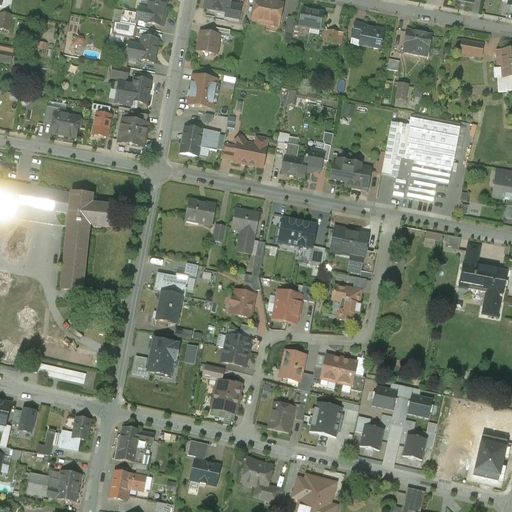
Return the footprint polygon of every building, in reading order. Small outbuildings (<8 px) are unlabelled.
[(166,0),(149,0),(147,13),(138,11),(137,16),(122,13),(120,25),(135,28),(135,29),(137,22),(145,24),(145,25),(162,29),(166,12),(164,12),(166,0)] [(207,0),(205,10),(217,13),(217,15),(227,17),(229,6),(230,0),(207,0)] [(282,7),(257,2),(253,22),(255,22),(256,24),(267,27),(269,25),(278,27),(282,7)] [(240,8),(229,6),(227,17),(226,22),(237,24),(240,8)] [(323,15),(302,11),(299,28),(309,30),(309,29),(320,31),(323,15)] [(11,18),(0,16),(0,17),(0,31),(8,33),(11,18)] [(295,21),(287,19),(284,35),(292,36),(295,21)] [(135,29),(114,25),(112,33),(119,34),(119,39),(133,41),(135,29)] [(362,28),(355,26),(352,38),(360,40),(362,28)] [(373,30),(362,28),(360,40),(359,46),(371,48),(371,49),(380,51),(383,34),(373,32),(373,30)] [(230,33),(212,30),(211,37),(220,39),(229,41),(230,33)] [(431,35),(408,31),(403,55),(426,59),(431,35)] [(337,34),(328,33),(326,45),(335,46),(337,39),(337,34)] [(211,37),(200,35),(197,53),(216,57),(220,39),(211,37)] [(86,39),(77,39),(77,47),(86,47),(86,39)] [(158,43),(141,40),(139,50),(137,62),(154,65),(158,43)] [(483,46),(453,40),(451,53),(481,58),(483,46)] [(139,50),(130,48),(127,60),(137,62),(139,50)] [(511,52),(500,53),(496,54),(497,67),(501,66),(501,69),(494,70),(495,79),(498,78),(499,93),(505,92),(505,89),(509,91),(511,89),(511,52)] [(13,56),(0,54),(0,62),(11,64),(13,56)] [(403,57),(390,55),(389,64),(401,66),(403,57)] [(129,72),(112,69),(110,79),(127,82),(129,72)] [(216,82),(193,78),(190,93),(188,93),(187,98),(189,98),(188,106),(211,111),(216,82)] [(150,84),(133,81),(132,87),(129,103),(132,104),(146,106),(150,84)] [(132,87),(119,85),(115,105),(131,107),(132,104),(129,103),(132,87)] [(408,86),(398,85),(395,100),(396,100),(394,107),(403,109),(404,102),(405,102),(408,86)] [(307,107),(307,102),(319,102),(319,93),(290,93),(290,107),(307,107)] [(346,103),(344,116),(354,118),(356,105),(346,103)] [(59,110),(47,108),(44,126),(52,127),(55,115),(58,115),(59,110)] [(94,114),(90,136),(106,139),(110,117),(94,114)] [(148,117),(131,114),(131,116),(129,123),(146,126),(148,117)] [(58,115),(55,115),(52,127),(51,135),(75,139),(77,129),(73,128),(75,119),(58,115)] [(146,126),(129,123),(131,116),(124,115),(118,144),(143,148),(147,126),(146,126)] [(459,129),(410,120),(409,127),(403,159),(452,169),(456,145),(459,133),(459,129)] [(382,173),(381,176),(378,175),(378,176),(396,179),(400,159),(403,159),(409,127),(391,123),(383,165),(382,173)] [(202,133),(185,130),(180,155),(198,159),(199,150),(202,133)] [(219,135),(202,132),(202,133),(199,150),(216,153),(219,135)] [(327,133),(325,143),(333,145),(336,135),(327,133)] [(465,134),(459,133),(456,145),(462,146),(465,134)] [(256,140),(255,147),(246,145),(242,139),(234,144),(237,148),(234,163),(234,164),(262,169),(266,149),(265,149),(267,142),(256,140)] [(285,146),(277,144),(275,157),(283,158),(285,146)] [(237,148),(223,146),(220,161),(234,163),(237,148)] [(299,148),(288,146),(285,158),(282,175),(296,177),(296,179),(302,180),(303,179),(304,179),(305,173),(307,162),(305,162),(296,160),(299,148)] [(331,147),(324,146),(323,153),(324,153),(322,163),(328,164),(331,147)] [(314,153),(307,152),(305,162),(307,162),(305,173),(308,173),(311,172),(318,173),(320,172),(322,163),(324,153),(323,153),(316,151),(314,153)] [(352,156),(339,154),(337,162),(350,164),(352,156)] [(403,159),(400,159),(396,179),(392,197),(433,205),(437,184),(448,186),(452,169),(403,159)] [(350,164),(337,162),(337,164),(334,163),(331,181),(346,184),(345,187),(354,188),(354,187),(367,190),(370,173),(359,171),(360,166),(350,164)] [(511,175),(511,173),(497,171),(495,182),(511,184),(511,175)] [(511,184),(495,182),(495,185),(501,186),(499,200),(508,201),(507,206),(511,207),(511,184)] [(92,197),(71,194),(71,195),(14,184),(12,192),(0,189),(0,211),(12,214),(13,205),(69,215),(61,292),(82,294),(89,227),(112,229),(114,208),(91,206),(92,197)] [(215,207),(189,202),(185,222),(212,227),(215,207)] [(259,216),(235,211),(231,231),(232,231),(233,228),(243,230),(243,233),(254,235),(255,235),(259,216)] [(316,227),(283,220),(279,242),(303,247),(302,249),(308,250),(311,250),(312,248),(316,227)] [(224,228),(216,227),(213,243),(221,244),(224,228)] [(360,273),(362,259),(363,259),(364,253),(368,236),(342,231),(343,229),(335,227),(330,254),(337,255),(338,254),(339,253),(350,255),(347,273),(359,275),(360,273)] [(427,239),(443,241),(444,234),(428,232),(427,239)] [(254,235),(243,233),(239,253),(237,253),(237,254),(250,256),(254,235)] [(461,239),(448,237),(446,247),(454,249),(453,251),(458,252),(461,239)] [(265,245),(257,243),(251,278),(258,279),(265,245)] [(468,246),(467,253),(463,252),(462,255),(463,260),(465,261),(464,266),(476,268),(480,248),(468,246)] [(325,250),(312,248),(311,250),(308,250),(305,262),(309,263),(308,266),(321,268),(325,250)] [(376,255),(364,253),(363,259),(362,259),(360,273),(372,276),(376,255)] [(198,268),(186,265),(183,281),(176,280),(172,296),(180,298),(182,285),(194,288),(198,268)] [(464,266),(463,265),(457,295),(466,296),(467,291),(490,295),(501,297),(502,297),(506,273),(476,268),(464,266)] [(176,279),(157,275),(154,293),(162,294),(172,296),(176,280),(176,279)] [(251,278),(245,276),(243,285),(251,286),(252,293),(261,292),(258,279),(251,278)] [(365,281),(355,279),(354,285),(353,291),(361,292),(362,293),(365,281)] [(317,290),(302,287),(300,297),(301,297),(300,301),(315,304),(317,290)] [(353,291),(334,287),(332,301),(344,304),(343,312),(339,311),(338,321),(352,323),(353,315),(358,316),(360,306),(358,305),(361,292),(353,291)] [(254,296),(236,292),(234,300),(233,300),(231,301),(230,306),(231,308),(234,309),(235,310),(234,317),(249,320),(254,296)] [(300,297),(278,293),(272,320),(296,325),(297,319),(298,318),(301,304),(300,303),(300,301),(301,297),(300,297)] [(172,296),(162,294),(156,322),(176,326),(180,306),(179,306),(180,298),(181,298),(180,298),(172,296)] [(501,297),(490,295),(487,308),(483,307),(482,316),(496,318),(501,297)] [(192,333),(175,330),(173,338),(191,341),(192,333)] [(250,342),(227,337),(224,350),(247,355),(250,342)] [(146,376),(171,380),(177,344),(153,340),(146,376)] [(36,354),(90,366),(93,355),(39,343),(36,354)] [(247,355),(224,350),(221,364),(244,369),(247,355)] [(305,357),(286,352),(280,379),(298,383),(299,383),(301,374),(305,357)] [(337,360),(325,357),(323,370),(320,380),(321,380),(336,383),(341,359),(338,358),(337,360)] [(356,364),(345,361),(345,360),(341,359),(336,383),(351,387),(354,377),(356,364)] [(86,386),(88,374),(45,365),(43,376),(86,386)] [(224,371),(206,367),(203,380),(217,384),(218,382),(221,382),(224,371)] [(315,368),(313,377),(311,384),(319,386),(321,380),(320,380),(323,370),(315,368)] [(313,377),(301,374),(299,383),(298,383),(296,391),(309,394),(311,384),(313,377)] [(365,379),(354,377),(351,387),(350,391),(362,394),(365,379)] [(221,382),(218,382),(217,384),(216,389),(214,390),(213,395),(214,397),(213,400),(212,401),(210,406),(212,408),(211,411),(235,417),(238,406),(237,406),(241,387),(221,382)] [(266,385),(264,395),(273,397),(275,387),(266,385)] [(377,388),(373,407),(393,412),(397,393),(377,388)] [(412,396),(419,398),(420,392),(406,389),(403,399),(411,401),(412,396)] [(411,401),(407,415),(428,420),(432,401),(419,398),(412,396),(411,401)] [(0,403),(0,425),(5,427),(10,406),(0,403)] [(306,405),(299,403),(298,406),(296,418),(295,420),(303,422),(306,405)] [(291,408),(274,404),(273,412),(271,412),(269,422),(270,422),(269,429),(288,434),(292,417),(294,409),(291,408)] [(316,404),(310,433),(336,438),(342,410),(316,404)] [(37,413),(23,410),(18,433),(32,436),(37,413)] [(90,423),(76,420),(73,436),(72,440),(79,441),(86,442),(90,423)] [(360,447),(379,452),(383,431),(364,427),(360,447)] [(140,433),(122,430),(116,462),(133,465),(142,466),(143,456),(144,457),(147,445),(152,446),(154,436),(140,433)] [(55,433),(48,432),(44,448),(38,447),(36,456),(49,458),(55,433)] [(73,436),(62,434),(59,449),(70,452),(77,453),(79,441),(72,440),(73,436)] [(407,437),(402,457),(422,461),(426,441),(407,437)] [(473,477),(497,483),(507,442),(482,437),(478,455),(479,455),(478,460),(477,460),(473,477)] [(207,447),(197,445),(191,443),(190,444),(187,457),(187,458),(204,461),(207,447)] [(10,451),(0,448),(0,456),(3,457),(9,459),(10,451)] [(234,460),(233,476),(241,476),(242,460),(234,460)] [(272,469),(247,462),(241,483),(261,488),(258,500),(277,505),(281,491),(267,487),(272,469)] [(219,469),(195,463),(190,482),(200,484),(200,485),(206,486),(215,488),(219,469)] [(148,467),(142,466),(133,465),(132,471),(136,472),(147,473),(148,467)] [(80,476),(61,473),(59,482),(55,501),(75,505),(80,476)] [(129,476),(115,473),(109,500),(124,503),(127,489),(129,476)] [(49,479),(30,476),(26,495),(46,499),(49,480),(49,479)] [(135,477),(129,476),(127,489),(143,493),(146,479),(135,477)] [(59,482),(49,480),(46,499),(55,501),(59,482)] [(319,485),(298,480),(293,497),(300,499),(296,511),(334,511),(336,507),(329,506),(335,484),(320,481),(319,485)] [(417,511),(421,493),(407,490),(401,511),(417,511)]
